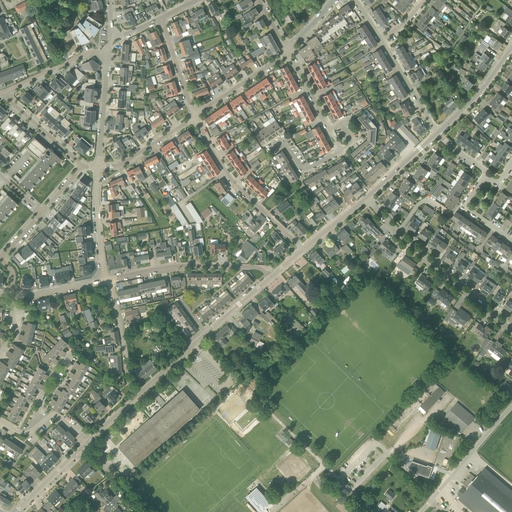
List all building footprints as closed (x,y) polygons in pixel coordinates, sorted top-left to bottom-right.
[(103,9),(101,0),(91,0),(92,2),(88,2),(89,11),(96,10),(103,9)] [(253,7),(251,4),(253,3),(251,0),(246,0),(245,0),(244,0),(239,3),(240,6),(242,10),(245,8),(247,10),(253,7)] [(398,3),(395,6),(403,13),(406,8),(398,2),(399,0),(398,0),(395,0),(398,3)] [(399,0),(398,2),(406,8),(410,4),(405,0),(399,0)] [(436,0),(433,5),(441,11),(446,6),(447,5),(444,3),(440,0),(436,0)] [(15,7),(16,10),(18,13),(20,12),(22,16),(27,14),(25,10),(30,7),(26,1),(15,7)] [(217,16),(220,14),(215,2),(214,3),(213,2),(211,3),(211,4),(208,6),(214,16),(216,15),(217,16)] [(288,5),(290,9),(282,13),(287,23),(295,18),(292,12),(297,9),(293,2),(288,5)] [(154,13),(159,10),(156,4),(151,6),(154,13)] [(347,14),(351,11),(352,11),(348,4),(343,7),(347,14)] [(145,9),(148,15),(154,13),(151,6),(145,9)] [(383,9),(381,6),(378,8),(372,12),(375,17),(381,12),(384,11),(385,12),(387,10),(386,8),(383,9)] [(347,14),(343,7),(338,10),(340,13),(343,17),(347,14)] [(437,17),(440,13),(431,7),(428,11),(436,18),(435,19),(438,21),(439,19),(437,17)] [(196,25),(198,23),(197,22),(198,21),(197,19),(198,19),(206,15),(202,8),(195,12),(196,15),(192,17),(193,19),(195,21),(194,21),(196,25)] [(244,18),(245,18),(246,21),(251,18),(252,18),(259,14),(256,8),(248,12),(248,13),(243,16),(244,18)] [(133,17),(136,16),(134,10),(124,15),(127,21),(133,18),(133,17)] [(430,20),(432,22),(435,19),(436,18),(428,11),(424,16),(430,20)] [(381,12),(375,17),(378,21),(385,17),(381,12)] [(346,25),(347,23),(343,17),(340,13),(334,17),(341,28),(346,25)] [(81,44),(83,43),(85,42),(85,40),(90,36),(95,31),(96,32),(93,36),(92,37),(92,38),(93,36),(99,28),(98,27),(100,23),(88,15),(86,19),(85,19),(83,23),(83,24),(82,25),(79,22),(77,24),(80,27),(79,28),(78,27),(70,31),(76,44),(75,44),(76,46),(77,46),(77,47),(81,44)] [(426,25),(427,25),(430,20),(424,16),(421,20),(426,25)] [(335,32),(341,28),(334,17),(328,21),(335,32)] [(381,26),(388,22),(385,17),(378,21),(381,26)] [(133,19),(133,18),(127,21),(129,26),(136,23),(133,19)] [(184,26),(181,19),(171,23),(174,30),(179,27),(184,26)] [(266,26),(262,19),(259,20),(255,22),(259,30),(266,26)] [(504,27),(506,24),(499,19),(495,25),(499,28),(503,31),(501,34),(506,38),(507,37),(508,37),(509,35),(511,32),(504,27)] [(421,20),(417,25),(422,29),(421,31),(427,36),(430,33),(426,30),(428,28),(429,27),(427,25),(426,25),(421,20)] [(331,34),(334,33),(335,32),(328,21),(322,25),(323,27),(330,38),(332,36),(331,34)] [(0,33),(9,29),(9,27),(8,25),(5,27),(4,24),(0,25),(0,33)] [(30,24),(20,29),(37,65),(47,60),(30,24)] [(174,30),(176,36),(186,32),(185,30),(186,28),(185,25),(184,26),(179,27),(174,30)] [(367,30),(364,25),(358,29),(361,34),(367,30)] [(319,30),(326,41),(330,38),(323,27),(319,30)] [(9,29),(0,33),(0,40),(1,40),(1,41),(4,40),(4,39),(10,36),(9,33),(11,32),(10,30),(9,29)] [(156,30),(150,33),(147,35),(150,40),(149,41),(159,36),(156,30)] [(319,30),(314,33),(316,35),(315,36),(321,44),(326,41),(319,30)] [(361,40),(364,39),(371,35),(367,30),(361,34),(358,35),(358,34),(355,36),(356,39),(359,37),(361,40)] [(267,44),(274,40),(270,33),(263,36),(263,37),(259,39),(261,43),(265,40),(267,44)] [(374,39),(371,35),(364,39),(367,44),(374,39)] [(152,47),(162,43),(159,36),(149,41),(146,42),(149,48),(151,46),(152,47)] [(319,52),(318,51),(324,48),(321,44),(315,36),(309,40),(318,53),(319,52)] [(490,45),(498,50),(503,44),(497,40),(492,36),(488,43),(484,40),(480,38),(478,41),(481,43),(488,48),(490,45)] [(181,49),(191,45),(189,39),(178,42),(181,49)] [(377,44),(374,39),(367,44),(371,48),(377,44)] [(267,44),(268,46),(271,50),(266,52),(268,57),(273,54),(273,55),(280,51),(274,40),(267,44)] [(306,64),(314,59),(317,58),(319,57),(320,56),(318,53),(309,40),(306,42),(307,44),(305,46),(298,51),(303,58),(306,64)] [(191,45),(181,49),(183,55),(188,53),(189,57),(199,54),(197,48),(192,50),(191,45)] [(250,53),(253,58),(256,56),(266,51),(264,48),(266,47),(265,45),(263,46),(253,51),(250,53)] [(396,50),(399,55),(406,51),(403,46),(396,50)] [(165,54),(163,47),(153,51),(154,53),(155,53),(157,57),(160,56),(165,54)] [(383,54),(380,49),(373,53),(376,58),(383,54)] [(409,56),(411,54),(410,51),(409,51),(410,51),(409,49),(406,51),(399,55),(402,60),(409,56)] [(131,61),(132,53),(128,53),(122,52),(121,61),(130,61),(129,64),(135,65),(135,62),(131,61)] [(363,56),(361,52),(353,58),(355,61),(363,56)] [(22,75),(22,74),(21,73),(25,71),(23,64),(0,73),(0,65),(0,66),(2,68),(7,65),(8,66),(8,65),(8,64),(8,63),(8,62),(8,61),(8,60),(8,59),(7,59),(7,58),(7,57),(6,57),(6,56),(5,55),(4,54),(3,54),(3,53),(2,53),(1,53),(0,53),(0,82),(3,81),(4,83),(5,83),(4,82),(12,79),(11,78),(17,76),(17,77),(22,75)] [(490,62),(492,59),(487,55),(484,53),(482,57),(476,53),(475,56),(488,65),(489,64),(491,62),(490,62)] [(157,64),(167,60),(165,54),(160,56),(161,60),(156,61),(157,64)] [(192,67),(192,66),(196,65),(195,61),(195,60),(200,58),(199,54),(187,57),(189,61),(184,62),(186,69),(192,67)] [(249,67),(254,63),(248,54),(246,56),(249,60),(245,62),(249,67)] [(376,58),(379,63),(386,59),(383,54),(376,58)] [(478,67),(484,71),(486,68),(488,66),(487,66),(488,65),(475,56),(474,55),(472,59),(474,61),(476,60),(479,62),(479,61),(481,62),(479,63),(480,64),(478,67)] [(405,65),(412,61),(409,56),(402,60),(405,65)] [(379,63),(382,68),(389,64),(386,59),(379,63)] [(81,65),(84,71),(86,70),(97,71),(100,66),(92,60),(81,65)] [(237,62),(243,71),(249,67),(245,62),(242,64),(239,60),(237,62)] [(318,61),(307,67),(310,72),(318,68),(318,69),(321,67),(319,63),(318,61)] [(414,66),(412,61),(405,65),(408,70),(414,66)] [(466,62),(463,67),(469,70),(471,66),(468,64),(466,62)] [(412,74),(416,80),(423,77),(419,71),(427,66),(425,63),(423,64),(415,68),(414,69),(416,72),(412,74)] [(157,72),(164,70),(165,72),(171,70),(169,64),(156,68),(157,72)] [(233,64),(227,67),(233,76),(239,73),(233,64)] [(392,69),(389,64),(382,68),(385,73),(392,69)] [(454,68),(464,74),(466,71),(461,68),(461,69),(455,65),(454,68)] [(131,76),(132,76),(133,66),(126,66),(126,67),(121,67),(120,75),(126,76),(131,76)] [(287,66),(280,69),(283,75),(290,72),(287,66)] [(186,69),(188,75),(198,72),(198,70),(193,71),(192,67),(186,69)] [(324,72),(322,70),(319,72),(318,69),(318,68),(310,72),(313,78),(324,72)] [(76,72),(74,71),(71,74),(69,72),(67,74),(66,74),(64,76),(65,77),(64,77),(72,84),(77,79),(79,81),(84,75),(78,70),(76,72)] [(171,70),(165,72),(161,74),(162,78),(163,80),(173,77),(171,70)] [(222,71),(228,80),(233,76),(230,72),(226,74),(224,70),(222,71)] [(293,77),(290,72),(283,75),(286,81),(293,77)] [(321,77),(325,75),(324,72),(313,78),(316,84),(323,80),(321,77)] [(200,80),(202,79),(201,79),(203,78),(203,77),(203,76),(202,76),(201,73),(195,75),(196,79),(197,81),(198,81),(199,81),(200,80)] [(218,86),(224,82),(218,73),(216,75),(213,78),(218,86)] [(126,76),(120,75),(119,84),(126,85),(126,82),(131,83),(131,76),(126,76)] [(398,80),(396,75),(395,75),(386,81),(388,84),(383,88),(382,87),(379,89),(380,91),(383,89),(398,80)] [(50,85),(55,89),(58,86),(61,90),(64,87),(65,86),(64,86),(67,83),(60,77),(58,80),(56,78),(52,82),(51,81),(49,84),(50,84),(50,85)] [(213,78),(212,77),(206,81),(212,90),(218,86),(213,78)] [(293,77),(286,81),(289,87),(296,83),(293,77)] [(463,85),(468,90),(474,84),(465,77),(463,79),(466,82),(463,85)] [(145,79),(145,88),(146,88),(154,85),(151,78),(146,79),(145,79)] [(273,88),(266,78),(261,82),(265,88),(268,86),(271,89),(273,88)] [(95,88),(95,80),(88,79),(88,83),(85,82),(81,86),(80,89),(85,90),(85,94),(97,95),(98,88),(95,88)] [(316,84),(319,89),(330,84),(329,81),(325,83),(323,80),(316,84)] [(383,89),(384,90),(390,87),(392,91),(401,85),(398,80),(383,89)] [(176,87),(174,81),(164,84),(164,86),(169,85),(170,89),(176,87)] [(260,92),(265,88),(261,82),(255,85),(260,92)] [(511,96),(511,82),(511,84),(511,86),(506,82),(502,88),(508,92),(507,94),(509,96),(510,95),(511,96)] [(203,95),(209,93),(205,83),(203,84),(203,86),(202,86),(199,87),(203,95)] [(288,94),(299,89),(296,83),(289,87),(290,90),(287,92),(288,94)] [(44,88),(41,85),(39,87),(38,86),(34,90),(44,99),(46,96),(48,97),(51,94),(49,92),(51,89),(46,85),(44,88)] [(254,96),(260,92),(255,85),(250,89),(254,96)] [(388,98),(389,99),(404,90),(401,85),(392,91),(394,94),(388,98)] [(196,86),(194,87),(192,88),(196,98),(203,95),(199,87),(196,88),(196,86)] [(168,97),(173,95),(178,94),(176,87),(170,89),(172,93),(167,94),(168,97)] [(250,89),(245,92),(251,102),(254,101),(251,98),(254,96),(250,89)] [(389,99),(390,100),(396,97),(397,98),(399,97),(400,99),(407,95),(404,90),(389,99)] [(334,91),(323,96),(326,102),(333,98),(331,95),(335,93),(334,91)] [(33,98),(27,92),(24,95),(24,94),(20,98),(24,101),(24,100),(28,104),(33,98)] [(500,103),(503,100),(506,103),(508,101),(498,93),(494,98),(500,103)] [(97,95),(85,94),(84,100),(80,100),(80,105),(85,106),(91,107),(93,107),(93,102),(96,102),(97,95)] [(240,95),(235,99),(239,105),(242,103),(245,107),(247,105),(240,95)] [(306,102),(302,96),(292,101),(293,104),(297,102),(298,105),(306,102)] [(335,102),(333,98),(326,102),(329,108),(340,102),(339,102),(338,100),(335,102)] [(494,98),(490,103),(493,105),(491,107),(497,112),(500,109),(498,106),(500,103),(494,98)] [(235,99),(229,103),(236,113),(238,111),(236,108),(239,105),(235,99)] [(332,113),(339,110),(343,108),(341,105),(345,102),(345,103),(346,102),(345,99),(343,100),(340,102),(329,108),(332,113)] [(361,102),(364,108),(369,105),(366,99),(365,100),(361,102)] [(447,106),(443,109),(448,115),(458,105),(453,100),(452,99),(446,105),(447,106)] [(174,100),(168,104),(174,113),(180,109),(174,100)] [(407,101),(404,103),(400,105),(399,103),(395,105),(396,109),(400,107),(406,117),(414,112),(412,108),(411,109),(410,107),(407,101)] [(40,112),(46,105),(43,102),(36,110),(39,112),(40,112)] [(306,102),(298,105),(301,111),(309,107),(306,102)] [(163,108),(169,117),(174,113),(168,104),(165,107),(163,108)] [(233,115),(226,105),(221,108),(225,115),(228,113),(230,116),(233,115)] [(95,117),(96,111),(91,110),(91,107),(85,106),(85,110),(86,110),(86,116),(95,117)] [(301,111),(304,117),(312,113),(309,107),(301,111)] [(41,118),(47,122),(46,122),(46,123),(57,111),(54,108),(49,114),(47,112),(47,111),(45,108),(41,113),(43,115),(41,118)] [(225,115),(221,108),(215,112),(220,119),(222,122),(227,118),(225,115)] [(486,121),(488,118),(490,119),(493,116),(490,113),(489,114),(484,109),(479,114),(484,119),(486,121)] [(344,111),(343,112),(341,113),(339,110),(332,113),(335,119),(346,114),(344,111)] [(57,121),(55,119),(60,114),(57,111),(46,123),(47,123),(47,122),(52,127),(57,121)] [(153,115),(159,125),(165,121),(159,112),(157,113),(156,112),(153,115)] [(214,122),(220,119),(215,112),(210,116),(214,122)] [(361,122),(368,116),(364,112),(357,118),(361,122)] [(304,124),(315,119),(312,113),(304,117),(306,120),(303,122),(304,124)] [(485,129),(489,125),(486,121),(484,119),(479,114),(474,119),(479,123),(475,126),(483,133),(486,130),(485,129)] [(154,128),(159,125),(153,115),(148,119),(154,128)] [(495,119),(502,123),(504,120),(505,119),(498,115),(495,119)] [(89,127),(90,123),(94,123),(95,123),(94,123),(95,117),(86,116),(85,122),(84,122),(83,126),(89,127)] [(205,124),(207,127),(209,126),(214,122),(210,116),(204,119),(207,123),(205,124)] [(361,122),(364,126),(371,121),(371,120),(368,116),(361,122)] [(8,125),(11,128),(15,124),(16,124),(18,121),(13,117),(11,120),(8,117),(0,126),(4,129),(8,125)] [(52,127),(57,132),(67,120),(65,118),(64,118),(59,123),(57,121),(52,127)] [(412,122),(415,126),(413,128),(413,129),(415,132),(416,131),(420,136),(427,130),(423,125),(422,125),(417,118),(414,121),(412,122)] [(65,134),(67,137),(71,132),(69,130),(68,131),(68,130),(68,131),(66,129),(71,123),(67,120),(57,132),(62,136),(62,137),(63,137),(65,134)] [(276,132),(281,128),(275,120),(270,124),(276,132)] [(376,127),(371,121),(364,126),(367,130),(368,130),(376,127)] [(23,131),(26,128),(21,123),(18,126),(16,124),(15,124),(11,128),(8,133),(11,136),(15,132),(19,135),(23,131)] [(134,134),(138,139),(143,136),(140,130),(137,126),(135,124),(132,126),(135,130),(133,131),(135,134),(134,134)] [(270,124),(265,127),(270,136),(276,132),(270,124)] [(321,131),(318,126),(308,132),(309,134),(312,132),(314,135),(321,131)] [(143,136),(149,132),(145,127),(140,130),(143,136)] [(217,127),(210,131),(213,136),(220,132),(217,127)] [(265,127),(260,131),(265,139),(270,136),(265,127)] [(368,130),(367,135),(375,136),(376,127),(368,130)] [(19,135),(15,139),(19,142),(23,138),(26,142),(33,134),(28,130),(25,133),(23,131),(19,135)] [(189,144),(194,140),(188,130),(183,134),(189,144)] [(254,134),(260,143),(265,139),(260,131),(254,134)] [(310,145),(314,143),(315,143),(315,142),(325,137),(321,131),(314,135),(316,139),(309,143),(310,145)] [(228,136),(227,133),(216,139),(220,145),(229,140),(230,140),(228,136)] [(463,136),(460,134),(455,141),(460,144),(467,134),(465,133),(463,136)] [(469,133),(467,135),(467,134),(460,144),(466,148),(470,141),(467,139),(471,134),(470,133),(469,133)] [(189,144),(183,134),(177,138),(183,148),(186,146),(189,144)] [(375,144),(375,136),(367,135),(367,139),(367,140),(375,144)] [(87,150),(89,152),(90,150),(92,150),(92,145),(90,145),(89,145),(87,144),(86,146),(80,141),(81,140),(77,137),(73,141),(77,145),(75,147),(77,149),(76,149),(80,152),(80,151),(83,154),(87,150)] [(119,139),(113,143),(116,148),(122,144),(126,142),(128,140),(126,137),(120,141),(119,139)] [(315,142),(318,148),(320,147),(328,143),(325,137),(315,142)] [(41,144),(34,138),(26,147),(33,153),(41,144)] [(126,142),(122,144),(116,148),(120,153),(126,149),(128,148),(127,146),(131,143),(128,140),(126,142)] [(220,145),(223,151),(233,145),(232,142),(231,143),(229,140),(220,145)] [(367,140),(366,140),(363,143),(368,149),(375,144),(367,140)] [(471,151),(478,141),(476,140),(473,144),(470,141),(466,148),(471,151)] [(178,151),(172,141),(166,144),(171,151),(174,149),(176,152),(178,151)] [(394,149),(396,148),(389,141),(384,145),(385,146),(384,146),(382,149),(379,151),(377,153),(381,158),(383,160),(385,158),(388,162),(391,159),(392,161),(399,154),(394,149)] [(480,143),(478,141),(471,151),(476,155),(482,145),(479,143),(480,143)] [(322,150),(321,151),(319,152),(320,154),(331,149),(328,143),(320,147),(322,150)] [(369,150),(368,149),(363,143),(359,147),(365,154),(369,150)] [(500,143),(498,145),(508,152),(511,147),(505,143),(503,146),(500,143)] [(41,158),(48,150),(51,148),(50,147),(49,148),(48,147),(47,149),(41,144),(33,153),(39,158),(40,157),(41,158)] [(166,144),(161,148),(167,158),(170,157),(167,153),(171,151),(166,144)] [(498,145),(497,147),(497,148),(500,150),(498,153),(505,157),(508,152),(498,145)] [(355,150),(361,157),(365,154),(359,147),(355,150)] [(51,148),(48,150),(41,158),(20,182),(27,189),(29,191),(56,161),(58,162),(61,159),(53,151),(53,150),(51,148)] [(236,148),(226,155),(229,160),(236,156),(234,153),(237,150),(236,148)] [(209,156),(206,150),(205,150),(196,157),(197,159),(201,157),(203,160),(209,156)] [(361,157),(355,150),(350,154),(356,161),(361,157)] [(11,154),(7,151),(0,158),(0,163),(3,166),(4,165),(5,166),(8,162),(7,161),(8,161),(6,159),(11,154)] [(274,160),(276,159),(278,161),(286,156),(283,151),(275,156),(273,157),(274,160)] [(233,166),(243,159),(245,157),(241,152),(240,153),(236,156),(229,160),(233,166)] [(444,159),(446,160),(449,155),(444,152),(441,157),(435,153),(431,158),(438,163),(442,158),(444,159)] [(493,153),(491,156),(501,163),(505,157),(498,153),(496,156),(493,153)] [(162,169),(156,155),(150,158),(154,167),(157,171),(162,169)] [(203,160),(206,165),(213,161),(209,156),(203,160)] [(290,161),(286,156),(278,161),(281,166),(282,167),(289,162),(290,161)] [(493,160),(491,163),(497,168),(501,163),(491,156),(490,158),(493,160)] [(150,158),(144,161),(149,171),(151,170),(150,169),(154,167),(150,158)] [(379,160),(380,161),(376,165),(383,172),(385,171),(384,169),(386,168),(387,169),(389,166),(383,160),(381,158),(379,160)] [(431,158),(427,163),(433,167),(431,170),(436,174),(438,171),(435,169),(438,163),(431,158)] [(243,159),(233,166),(237,171),(247,164),(244,161),(243,159)] [(349,167),(351,166),(347,159),(345,160),(342,161),(341,160),(339,161),(344,170),(349,167)] [(171,170),(179,164),(177,160),(168,166),(171,170)] [(251,165),(254,169),(260,163),(258,160),(251,165)] [(208,172),(210,171),(216,167),(213,161),(206,165),(203,167),(199,170),(201,172),(204,170),(206,173),(208,172)] [(339,173),(344,170),(339,161),(337,162),(338,164),(335,165),(339,173)] [(284,173),(292,167),(289,162),(282,167),(281,166),(280,167),(284,173)] [(448,168),(450,169),(452,171),(453,171),(454,168),(456,166),(451,162),(448,168)] [(237,171),(240,176),(250,169),(249,167),(247,164),(237,171)] [(329,167),(334,175),(339,173),(335,165),(333,167),(332,165),(329,167)] [(381,174),(383,172),(376,165),(372,168),(378,175),(380,173),(381,174)] [(144,176),(139,166),(133,169),(135,174),(140,172),(142,177),(144,176)] [(424,176),(428,171),(421,166),(417,171),(424,176)] [(210,179),(220,172),(216,167),(210,171),(212,174),(208,176),(210,179)] [(292,167),(284,173),(288,178),(296,173),(292,167)] [(334,175),(329,167),(327,168),(328,169),(326,170),(329,177),(329,178),(334,175)] [(376,177),(378,175),(372,168),(368,172),(375,180),(377,178),(376,177)] [(472,173),(465,168),(463,171),(464,172),(461,177),(468,182),(472,177),(470,175),(472,173)] [(133,169),(127,172),(132,182),(134,181),(132,176),(135,174),(133,169)] [(322,169),(319,171),(324,179),(329,177),(326,170),(325,169),(322,171),(322,169)] [(319,182),(324,179),(319,171),(317,172),(318,173),(315,175),(319,182)] [(417,171),(413,176),(419,180),(417,183),(422,186),(424,184),(420,182),(424,176),(417,171)] [(252,172),(244,181),(249,185),(254,180),(251,177),(254,174),(252,172)] [(364,181),(368,186),(371,183),(370,182),(372,180),(373,181),(375,180),(368,172),(364,176),(367,179),(364,181)] [(291,183),(299,178),(296,173),(288,178),(291,183)] [(310,176),(315,184),(319,182),(315,175),(313,176),(312,175),(310,176)] [(309,178),(306,180),(310,187),(315,184),(310,176),(308,177),(309,178)] [(122,183),(124,188),(126,187),(122,177),(116,180),(118,185),(122,183)] [(461,177),(457,182),(465,187),(468,182),(461,177)] [(214,185),(220,194),(225,190),(230,187),(229,186),(227,187),(222,179),(214,185)] [(253,190),(262,181),(260,179),(257,182),(254,180),(249,185),(253,190)] [(352,185),(358,193),(360,192),(359,191),(361,189),(362,190),(367,187),(360,179),(356,182),(352,185)] [(417,183),(415,185),(407,179),(403,184),(410,189),(413,192),(417,186),(420,189),(422,187),(422,186),(417,183)] [(78,186),(85,191),(84,190),(87,185),(80,180),(76,185),(78,186)] [(117,195),(116,191),(114,187),(118,185),(116,180),(110,182),(112,187),(109,188),(113,197),(117,195)] [(266,186),(263,183),(262,181),(253,190),(258,194),(266,186)] [(465,187),(457,182),(454,187),(461,192),(465,187)] [(329,185),(334,193),(338,190),(337,189),(336,187),(335,186),(332,183),(329,185)] [(430,193),(432,195),(440,184),(437,183),(431,192),(430,193)] [(402,195),(409,200),(413,203),(415,201),(410,197),(406,195),(410,189),(403,184),(399,190),(401,191),(400,194),(402,195)] [(439,191),(442,186),(441,185),(440,184),(432,195),(435,196),(439,191)] [(334,210),(339,206),(331,195),(334,193),(329,185),(324,189),(329,196),(325,199),(327,201),(334,210)] [(356,195),(358,193),(352,185),(347,188),(353,195),(355,194),(356,195)] [(458,197),(461,192),(454,187),(451,185),(448,190),(450,191),(458,197)] [(82,196),(85,191),(78,186),(74,190),(82,196)] [(269,188),(266,186),(258,194),(263,199),(266,195),(271,190),(269,188)] [(345,194),(343,196),(347,202),(351,198),(351,197),(353,195),(347,188),(343,192),(345,194)] [(82,196),(74,190),(71,195),(79,201),(82,196)] [(182,199),(186,197),(181,190),(177,192),(182,199)] [(459,200),(458,199),(459,198),(458,197),(450,191),(446,196),(456,203),(455,203),(457,204),(459,200)] [(400,198),(392,192),(388,198),(396,204),(398,205),(402,199),(400,198)] [(505,202),(507,199),(510,200),(511,197),(507,194),(506,195),(503,192),(501,195),(500,195),(498,198),(499,198),(505,202)] [(233,199),(227,193),(224,197),(221,195),(218,198),(221,200),(227,206),(233,199)] [(0,223),(18,204),(16,202),(8,195),(0,204),(0,223)] [(442,201),(445,202),(444,203),(452,208),(455,203),(456,203),(446,196),(442,201)] [(66,202),(74,207),(77,202),(70,197),(66,202)] [(175,204),(172,199),(171,198),(166,201),(170,207),(175,204)] [(395,216),(397,213),(392,209),(396,204),(388,198),(384,204),(390,208),(388,211),(395,216)] [(499,198),(495,203),(502,207),(502,208),(504,209),(508,204),(505,202),(499,198)] [(328,214),(334,210),(327,201),(322,205),(328,214)] [(66,202),(63,206),(70,212),(74,207),(66,202)] [(490,207),(498,213),(502,208),(502,207),(495,203),(494,202),(492,205),(490,207)] [(279,214),(286,209),(282,204),(276,209),(279,214)] [(67,216),(70,212),(63,206),(60,211),(67,216)] [(136,208),(137,218),(145,217),(144,212),(146,211),(146,207),(136,208)] [(490,220),(492,217),(493,216),(494,218),(498,213),(490,207),(489,210),(487,212),(488,213),(486,217),(490,220)] [(201,214),(204,219),(212,213),(209,208),(201,214)] [(314,215),(312,212),(306,216),(309,219),(314,226),(319,221),(325,216),(321,210),(314,215)] [(462,215),(456,212),(452,218),(457,222),(462,215)] [(61,223),(65,219),(58,213),(55,217),(61,223)] [(226,219),(221,215),(219,213),(218,215),(224,221),(226,219)] [(248,223),(250,225),(248,227),(251,230),(263,217),(260,214),(255,220),(253,218),(248,223)] [(467,219),(462,215),(457,222),(462,226),(467,219)] [(58,227),(61,223),(55,217),(54,216),(50,221),(58,227)] [(366,233),(374,225),(370,221),(371,221),(367,218),(366,219),(364,216),(362,218),(361,218),(360,219),(360,220),(359,221),(364,226),(362,229),(366,233)] [(412,216),(409,221),(412,223),(408,228),(414,233),(421,222),(412,216)] [(254,233),(266,220),(263,217),(251,230),(254,233)] [(466,232),(467,229),(472,222),(467,219),(462,226),(460,228),(466,232)] [(294,220),(289,224),(292,228),(300,237),(307,231),(299,222),(297,223),(294,220)] [(54,232),(58,227),(50,221),(46,225),(47,226),(54,232)] [(120,222),(109,223),(110,230),(116,229),(116,225),(120,224),(120,222)] [(352,222),(348,226),(351,230),(356,225),(352,222)] [(419,236),(425,240),(431,232),(426,228),(428,225),(425,222),(420,228),(423,230),(419,236)] [(477,226),(472,222),(467,229),(472,233),(477,226)] [(87,226),(87,225),(85,225),(83,225),(83,226),(79,227),(78,227),(79,231),(81,231),(82,235),(86,235),(87,234),(87,235),(90,235),(90,234),(90,230),(91,230),(90,226),(89,226),(87,226)] [(50,236),(54,232),(47,226),(43,230),(50,236)] [(476,238),(482,229),(477,226),(472,233),(471,235),(472,237),(473,237),(475,238),(476,238)] [(336,234),(346,245),(351,239),(348,235),(349,234),(344,228),(336,234)] [(440,239),(436,237),(437,234),(441,229),(438,228),(435,232),(428,242),(431,243),(430,244),(436,248),(442,239),(444,240),(445,238),(442,236),(440,239)] [(189,240),(190,247),(193,247),(195,255),(198,254),(198,255),(201,255),(201,254),(203,254),(202,245),(200,245),(199,239),(195,239),(193,229),(188,230),(189,240)] [(373,238),(375,236),(376,235),(380,232),(377,229),(373,232),(372,233),(373,233),(371,235),(373,238)] [(482,242),(486,237),(485,236),(487,233),(482,229),(476,238),(481,241),(482,242)] [(42,231),(37,235),(44,242),(48,238),(42,231)] [(274,250),(278,256),(282,253),(285,251),(288,247),(284,242),(283,242),(281,239),(276,232),(271,236),(277,242),(278,242),(280,244),(274,250)] [(250,240),(256,245),(262,239),(262,238),(264,236),(261,233),(259,235),(257,233),(250,240)] [(33,239),(40,246),(44,242),(37,235),(33,239)] [(497,239),(492,235),(487,242),(493,246),(497,239)] [(172,237),(173,240),(173,244),(174,246),(179,245),(179,247),(178,247),(180,255),(180,254),(182,253),(182,255),(184,255),(184,256),(187,255),(187,254),(188,254),(187,246),(183,246),(182,242),(181,242),(180,239),(177,239),(176,239),(176,237),(172,237)] [(35,250),(40,246),(33,239),(29,243),(35,250)] [(82,250),(92,249),(91,246),(91,245),(90,242),(86,242),(84,243),(84,239),(76,240),(77,244),(82,243),(82,247),(82,250)] [(381,246),(379,247),(385,252),(386,250),(391,255),(392,255),(393,255),(394,254),(394,253),(393,252),(396,249),(385,239),(380,244),(381,245),(381,246)] [(445,248),(447,244),(443,241),(444,240),(442,239),(436,248),(442,252),(445,248)] [(503,242),(497,239),(493,246),(491,248),(496,252),(498,249),(503,242)] [(264,240),(258,245),(261,248),(267,243),(264,240)] [(237,257),(244,263),(254,250),(257,252),(259,250),(247,241),(240,249),(242,251),(237,257)] [(498,249),(503,253),(508,246),(503,242),(498,249)] [(218,244),(218,243),(211,243),(211,244),(210,244),(210,253),(216,253),(216,251),(225,252),(225,248),(225,245),(218,244)] [(339,249),(334,243),(330,246),(325,250),(330,257),(336,253),(337,254),(340,251),(343,254),(345,252),(346,251),(343,248),(342,248),(341,247),(339,249)] [(169,244),(169,247),(162,248),(164,259),(172,257),(170,251),(174,250),(174,246),(173,244),(169,244)] [(28,245),(23,249),(29,256),(34,252),(28,245)] [(343,248),(346,251),(347,251),(349,253),(352,251),(346,245),(343,248)] [(510,253),(511,251),(511,248),(508,246),(503,253),(501,255),(507,260),(511,254),(510,253)] [(377,250),(374,248),(374,247),(370,252),(368,254),(371,256),(372,256),(377,250)] [(445,260),(451,264),(455,257),(452,254),(454,251),(449,247),(447,249),(445,252),(448,254),(445,260)] [(162,248),(155,249),(156,253),(157,260),(164,259),(162,248)] [(367,248),(362,253),(361,254),(364,257),(365,256),(370,251),(367,248)] [(19,252),(25,259),(29,256),(23,249),(19,252)] [(92,253),(92,249),(82,250),(83,254),(83,257),(78,258),(79,261),(86,260),(85,257),(87,257),(92,256),(92,253)] [(325,261),(316,250),(309,256),(313,262),(316,260),(320,264),(325,261)] [(25,259),(19,252),(18,251),(13,255),(19,262),(24,258),(25,259)] [(133,251),(129,252),(129,253),(130,258),(130,259),(134,258),(135,264),(142,263),(141,256),(140,252),(133,253),(133,251)] [(142,263),(149,261),(148,251),(144,251),(145,256),(141,256),(142,263)] [(466,254),(463,252),(457,260),(459,262),(456,267),(462,272),(467,265),(464,263),(466,259),(464,258),(466,254)] [(122,271),(128,270),(126,259),(130,258),(129,253),(125,253),(125,254),(120,255),(122,267),(121,267),(122,271)] [(114,260),(114,258),(113,255),(111,255),(111,257),(108,258),(109,265),(110,273),(117,272),(116,263),(115,264),(114,260)] [(120,255),(115,255),(116,260),(114,260),(115,264),(116,263),(117,272),(122,271),(121,267),(122,267),(120,255)] [(400,263),(406,267),(404,270),(409,274),(411,272),(415,275),(418,270),(414,267),(416,264),(410,260),(409,260),(404,257),(400,263)] [(87,265),(82,266),(83,271),(80,271),(81,275),(84,275),(86,275),(87,275),(90,274),(93,273),(92,272),(93,272),(92,268),(91,264),(90,264),(87,264),(87,265)] [(325,268),(321,273),(327,278),(330,280),(333,276),(331,274),(331,273),(325,268)] [(472,268),(467,275),(473,279),(478,272),(472,268)] [(54,269),(51,270),(52,277),(55,276),(56,278),(57,283),(60,282),(61,282),(64,282),(62,272),(59,273),(55,274),(54,269)] [(478,272),(473,279),(479,283),(483,276),(484,274),(485,273),(480,270),(478,272)] [(65,272),(62,272),(64,282),(67,281),(68,281),(68,280),(71,280),(70,275),(70,273),(69,271),(65,272)] [(245,276),(242,278),(249,286),(254,282),(245,273),(244,274),(245,276)] [(300,281),(295,274),(287,281),(293,288),(295,286),(307,300),(312,295),(300,281)] [(424,294),(427,291),(432,284),(424,278),(425,277),(422,274),(416,283),(423,288),(421,292),(424,294)] [(39,281),(39,283),(39,284),(40,284),(41,287),(42,286),(42,287),(45,286),(49,285),(50,284),(49,281),(48,281),(48,277),(43,277),(43,275),(39,276),(40,281),(39,281)] [(26,288),(31,288),(31,284),(32,280),(27,279),(28,277),(23,276),(23,281),(22,281),(22,283),(21,284),(22,285),(22,287),(23,287),(23,288),(26,288)] [(180,277),(180,276),(171,277),(171,285),(178,285),(178,287),(181,286),(186,286),(185,277),(180,277)] [(249,286),(242,278),(240,280),(238,279),(237,280),(245,290),(249,286)] [(481,291),(487,295),(492,288),(489,286),(491,282),(486,278),(481,285),(484,287),(481,291)] [(159,280),(161,289),(162,292),(167,291),(167,290),(170,289),(168,281),(165,282),(165,279),(159,280)] [(245,290),(237,280),(235,282),(236,283),(234,286),(240,294),(245,290)] [(118,295),(119,300),(124,298),(123,290),(119,291),(118,287),(118,283),(116,284),(116,287),(117,291),(118,295)] [(290,290),(285,284),(283,286),(281,284),(271,293),(276,299),(283,293),(285,294),(290,290)] [(495,295),(493,299),(499,303),(504,295),(503,295),(504,292),(500,289),(499,292),(498,291),(501,286),(498,284),(492,293),(495,295)] [(240,294),(234,286),(231,288),(230,286),(228,288),(236,297),(240,294)] [(436,297),(443,301),(441,303),(441,305),(445,307),(446,307),(448,305),(454,298),(442,289),(436,297)] [(225,293),(223,295),(229,303),(234,299),(226,290),(224,291),(225,293)] [(65,303),(66,306),(69,306),(71,313),(73,312),(70,295),(64,296),(65,303)] [(229,303),(223,295),(220,297),(219,296),(217,298),(225,307),(229,303)] [(433,305),(436,300),(431,296),(428,301),(433,305)] [(267,297),(259,304),(265,310),(269,306),(271,308),(274,304),(267,297)] [(225,307),(217,298),(215,299),(217,300),(214,303),(221,311),(225,307)] [(49,299),(37,301),(39,312),(45,311),(44,308),(47,307),(48,309),(51,308),(51,306),(49,299)] [(177,302),(172,305),(167,309),(168,311),(169,310),(171,313),(180,307),(177,302)] [(216,314),(221,311),(214,303),(211,305),(210,304),(208,305),(216,314)] [(204,309),(211,317),(216,314),(208,305),(207,304),(206,306),(207,307),(204,309)] [(249,322),(259,314),(251,305),(241,313),(244,316),(236,323),(245,333),(252,327),(247,322),(248,321),(249,322)] [(313,305),(308,309),(315,317),(319,312),(313,305)] [(172,317),(173,319),(183,311),(180,307),(171,313),(174,316),(172,317)] [(463,325),(470,316),(460,308),(453,318),(463,325)] [(129,317),(130,323),(137,322),(136,317),(139,316),(137,309),(125,313),(127,318),(129,317)] [(211,317),(204,309),(202,311),(200,309),(198,311),(207,321),(211,317)] [(176,319),(178,322),(187,316),(183,311),(173,319),(175,321),(176,319)] [(265,315),(267,317),(271,320),(273,317),(268,312),(265,315)] [(179,326),(180,328),(190,320),(187,316),(178,322),(180,325),(179,326)] [(87,318),(88,320),(87,320),(90,329),(98,327),(96,320),(93,321),(92,318),(91,319),(90,317),(87,318)] [(149,319),(139,325),(141,328),(143,326),(145,328),(152,324),(149,319)] [(183,329),(185,331),(194,325),(190,320),(180,328),(181,330),(183,329)] [(214,336),(219,342),(222,346),(228,342),(223,337),(230,332),(232,335),(237,331),(231,324),(229,327),(227,325),(214,336)] [(486,339),(492,330),(487,326),(486,328),(479,324),(475,331),(486,339)] [(187,334),(186,335),(187,337),(197,330),(194,325),(185,331),(187,334)] [(22,326),(21,329),(25,330),(25,332),(33,334),(34,329),(22,326)] [(105,344),(119,341),(117,331),(114,331),(113,327),(108,328),(109,332),(110,332),(111,337),(104,339),(105,344)] [(68,328),(62,333),(66,338),(72,334),(68,328)] [(19,336),(18,339),(23,341),(22,343),(30,345),(31,340),(19,336)] [(250,340),(258,344),(260,340),(252,336),(250,340)] [(67,347),(69,349),(71,347),(62,338),(58,342),(64,348),(67,345),(68,346),(67,347)] [(492,353),(493,352),(501,358),(506,351),(502,348),(501,349),(500,347),(502,344),(497,341),(495,343),(494,342),(493,344),(489,349),(488,350),(489,351),(489,352),(491,353),(492,353)] [(64,355),(65,353),(63,351),(62,351),(61,351),(64,348),(58,342),(54,346),(64,355)] [(21,354),(24,350),(13,343),(11,346),(15,349),(14,350),(21,354)] [(60,355),(62,357),(64,355),(54,346),(51,350),(57,356),(59,353),(60,353),(60,355)] [(480,354),(476,359),(479,361),(483,356),(483,357),(488,351),(484,349),(480,354)] [(13,353),(9,351),(7,353),(18,359),(21,354),(14,350),(13,353)] [(56,363),(58,361),(56,359),(55,359),(54,359),(57,356),(51,350),(47,354),(56,363)] [(7,353),(6,356),(10,358),(9,360),(16,364),(18,359),(7,353)] [(47,354),(43,358),(49,364),(52,361),(53,361),(53,362),(55,365),(56,363),(47,354)] [(122,372),(120,354),(110,355),(110,359),(114,359),(114,362),(111,362),(112,373),(122,372)] [(2,362),(0,360),(0,364),(1,366),(0,367),(8,371),(10,367),(2,362)] [(16,364),(9,360),(7,362),(3,360),(2,362),(10,367),(13,369),(16,364)] [(143,369),(136,374),(142,381),(157,369),(150,360),(141,367),(143,369)] [(89,366),(81,362),(79,366),(78,365),(78,364),(76,362),(75,365),(86,371),(89,366)] [(83,376),(86,371),(75,365),(73,367),(76,368),(77,367),(78,368),(76,372),(83,376)] [(46,371),(39,367),(36,372),(47,378),(48,376),(46,375),(45,375),(44,375),(46,371)] [(44,379),(46,380),(47,378),(36,372),(33,376),(41,380),(43,377),(44,378),(44,379)] [(73,373),(71,372),(69,374),(81,380),(83,376),(76,372),(74,375),(73,374),(73,373)] [(69,374),(68,376),(71,378),(72,377),(73,377),(71,381),(78,385),(81,380),(69,374)] [(42,387),(43,385),(41,384),(40,385),(39,384),(41,380),(33,376),(31,381),(42,387)] [(386,426),(388,428),(394,434),(421,406),(427,412),(438,400),(439,401),(440,400),(441,401),(439,399),(445,392),(431,379),(386,426)] [(38,388),(41,390),(42,387),(31,381),(28,386),(35,390),(37,386),(38,387),(38,388)] [(68,383),(66,382),(65,384),(75,390),(77,387),(79,388),(80,386),(78,385),(71,381),(68,385),(67,384),(68,383)] [(501,388),(506,393),(511,387),(506,382),(501,388)] [(36,396),(37,394),(35,393),(34,395),(33,394),(35,390),(28,386),(25,384),(24,387),(27,388),(25,391),(36,396)] [(76,394),(74,393),(75,390),(65,384),(64,386),(66,387),(67,386),(68,386),(65,391),(70,393),(75,396),(76,394)] [(116,394),(118,392),(112,386),(107,390),(110,393),(106,397),(111,402),(117,396),(116,394)] [(58,389),(57,392),(68,398),(70,393),(65,391),(63,389),(61,393),(60,392),(60,391),(58,389)] [(162,408),(156,413),(157,413),(159,415),(150,423),(121,448),(134,463),(171,431),(173,433),(200,409),(185,392),(182,389),(164,405),(163,407),(164,407),(163,409),(162,408)] [(104,401),(94,390),(91,392),(94,400),(91,403),(100,412),(105,407),(101,403),(104,401)] [(32,398),(34,399),(36,396),(25,391),(24,393),(21,392),(20,394),(30,399),(32,395),(33,396),(32,398)] [(57,392),(55,394),(58,395),(59,394),(60,395),(58,399),(65,403),(68,398),(57,392)] [(28,401),(30,402),(32,400),(30,399),(20,394),(18,399),(25,403),(27,399),(28,400),(28,401)] [(26,410),(28,407),(25,406),(24,407),(23,406),(25,403),(18,399),(15,403),(26,410)] [(55,400),(53,399),(51,401),(63,407),(65,403),(58,399),(56,402),(55,401),(55,400)] [(53,408),(60,412),(63,407),(51,401),(50,403),(53,405),(54,404),(55,404),(53,408)] [(462,433),(475,418),(457,402),(444,417),(462,433)] [(23,410),(25,412),(26,410),(15,403),(12,408),(20,412),(22,409),(23,409),(23,410)] [(93,415),(96,413),(89,407),(81,415),(89,423),(95,417),(93,415)] [(21,419),(22,417),(20,416),(19,416),(18,416),(20,412),(12,408),(10,413),(21,419)] [(10,413),(7,418),(14,422),(16,418),(18,419),(17,420),(20,421),(21,419),(10,413)] [(58,424),(53,429),(52,430),(55,433),(53,434),(54,436),(62,428),(58,424)] [(66,432),(62,428),(54,436),(57,439),(59,439),(60,438),(68,430),(67,430),(66,432)] [(63,442),(71,434),(68,430),(60,438),(63,440),(61,441),(63,443),(63,442)] [(431,430),(426,447),(435,450),(441,433),(431,430)] [(71,434),(63,442),(70,449),(76,442),(74,440),(75,438),(71,434)] [(1,445),(5,448),(10,441),(5,438),(4,439),(4,440),(1,445)] [(9,451),(14,443),(10,441),(5,448),(9,451)] [(13,454),(18,446),(14,443),(9,451),(13,454)] [(18,457),(23,449),(18,446),(13,454),(18,457)] [(29,453),(32,456),(39,464),(46,471),(58,459),(51,452),(46,456),(35,446),(28,453),(29,453)] [(95,457),(99,461),(103,457),(99,453),(95,457)] [(84,478),(93,469),(86,462),(77,471),(84,478)] [(432,469),(426,468),(427,466),(418,463),(416,467),(413,466),(412,471),(415,471),(414,472),(429,478),(432,469)] [(40,473),(35,467),(31,464),(23,471),(28,477),(31,474),(35,478),(40,473)] [(461,496),(479,511),(511,511),(511,491),(485,468),(461,496)] [(466,486),(474,476),(471,474),(463,483),(466,486)] [(64,493),(69,498),(75,492),(74,491),(80,485),(77,483),(80,480),(76,476),(73,479),(65,487),(67,490),(64,493)] [(26,489),(31,484),(26,480),(21,484),(26,489)] [(17,488),(22,493),(26,489),(21,484),(17,488)] [(14,495),(17,491),(11,486),(8,491),(14,495)] [(274,503),(258,486),(255,490),(252,487),(250,488),(253,491),(247,497),(260,511),(263,511),(268,508),(271,511),(273,509),(270,506),(274,503)] [(116,502),(113,498),(105,489),(102,492),(100,490),(94,494),(99,500),(101,499),(110,508),(116,502)] [(50,509),(53,506),(55,504),(59,500),(62,503),(65,500),(56,490),(47,498),(50,501),(46,505),(50,509)] [(384,494),(387,497),(391,500),(394,496),(395,495),(389,490),(384,494)] [(7,507),(10,501),(5,498),(2,504),(7,507)] [(116,506),(118,505),(120,503),(119,502),(120,501),(119,500),(116,502),(110,508),(112,511),(121,511),(118,508),(116,506)] [(377,505),(382,509),(386,505),(381,501),(377,505)]
